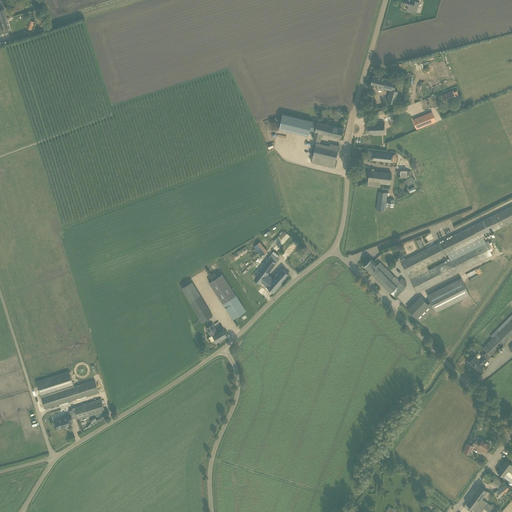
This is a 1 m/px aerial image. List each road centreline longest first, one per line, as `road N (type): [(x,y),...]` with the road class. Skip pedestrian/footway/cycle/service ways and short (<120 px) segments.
road 1 (unclassified): [(454,511),(507,426),(332,251)]
road 2 (unclassified): [(332,251),(358,93),(385,0)]
road 3 (unclassified): [(54,458),(224,348)]
road 4 (unclassified): [(54,458),(0,292)]
road 5 (unclassified): [(212,511),(209,469),(239,378),(224,348)]
road 6 (unclassified): [(224,348),(332,251)]
